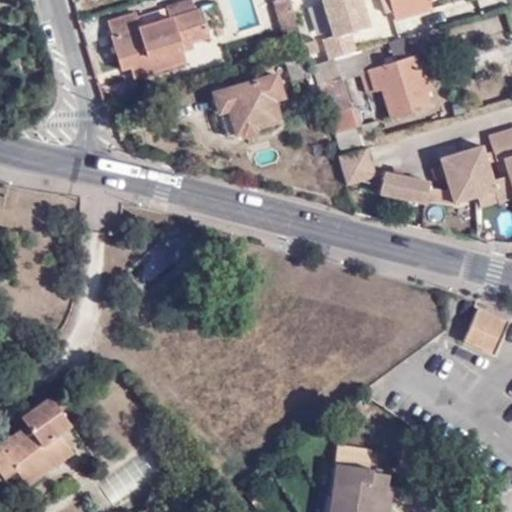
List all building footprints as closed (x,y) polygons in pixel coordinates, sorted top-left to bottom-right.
[(126,54),(130,66),(134,77),(186,61),(183,52),(181,44),(192,41),(210,36),(201,8),(195,9),(191,0),(190,0),(137,16),(136,13),(108,21),(112,35),(110,36),(117,56),(126,54)] [(274,0),(278,13),(293,8),(290,0),(274,0)] [(335,58),(355,52),(350,32),(369,26),(360,0),(323,0),(334,36),(324,40),(330,59),(335,58)] [(395,20),(432,9),(428,0),(382,0),(386,14),(393,12),(395,20)] [(284,34),(299,29),(298,25),(296,21),(293,8),(278,13),(284,34)] [(420,55),(413,34),(388,42),(395,62),(415,57),(420,55)] [(181,44),(183,52),(194,48),(192,41),(181,44)] [(335,58),(343,79),(361,74),(373,70),(366,49),(355,52),(335,58)] [(121,69),(130,66),(126,54),(117,56),(121,69)] [(421,55),(420,55),(415,57),(418,69),(425,67),(421,55)] [(292,81),(313,74),(310,65),(307,56),(287,63),(292,81)] [(415,57),(395,62),(373,70),(361,74),(367,93),(381,89),(391,118),(430,107),(426,92),(433,91),(425,67),(418,69),(415,57)] [(342,153),(382,141),(376,122),(358,127),(343,79),(335,58),(330,59),(313,64),(320,86),(324,85),(334,114),(329,116),(342,153)] [(285,97),(277,75),(214,93),(220,113),(230,110),(237,134),(280,121),(275,99),(285,97)] [(511,129),(490,136),(493,147),(497,161),(505,158),(511,156),(511,129)] [(451,191),(455,203),(474,198),(470,184),(466,185),(458,159),(462,157),(485,150),(484,146),(442,159),(444,166),(447,176),(451,191)] [(337,157),(346,186),(360,182),(376,177),(376,175),(368,147),(337,157)] [(497,161),(493,147),(485,150),(490,163),(497,161)] [(470,184),(474,198),(499,191),(495,179),(490,163),(485,150),(462,157),(470,184)] [(466,185),(470,184),(462,157),(458,159),(466,185)] [(505,158),(497,161),(503,177),(510,175),(505,158)] [(503,177),(497,161),(490,163),(495,179),(503,177)] [(437,180),(447,176),(444,166),(434,168),(437,180)] [(394,168),(393,174),(404,177),(404,170),(394,168)] [(376,177),(360,182),(382,187),(380,194),(427,204),(428,201),(430,189),(431,183),(404,177),(393,174),(385,172),(376,175),(376,177)] [(495,179),(499,191),(499,193),(497,193),(499,201),(511,197),(511,181),(510,175),(503,177),(495,179)] [(430,189),(428,201),(455,203),(451,191),(430,189)] [(499,191),(474,198),(475,200),(479,198),(497,193),(499,193),(499,191)] [(497,193),(479,198),(482,206),(499,201),(497,193)] [(19,330),(8,307),(0,312),(0,326),(6,337),(19,330)] [(494,354),(507,324),(476,310),(463,341),(494,354)] [(69,424),(61,413),(49,396),(36,405),(57,432),(69,424)] [(72,452),(57,432),(36,405),(20,416),(26,424),(29,428),(18,436),(15,432),(0,442),(0,476),(1,478),(13,470),(17,467),(14,463),(27,454),(41,474),(72,452)] [(29,428),(26,424),(15,432),(18,436),(29,428)] [(92,482),(106,505),(154,475),(140,452),(92,482)] [(25,485),(41,474),(27,454),(14,463),(17,467),(13,470),(25,485)] [(372,511),(374,502),(383,503),(385,492),(387,474),(371,472),(371,468),(333,462),(326,511),(372,511)] [(372,511),(387,511),(391,493),(385,492),(383,503),(374,502),(372,511)]
